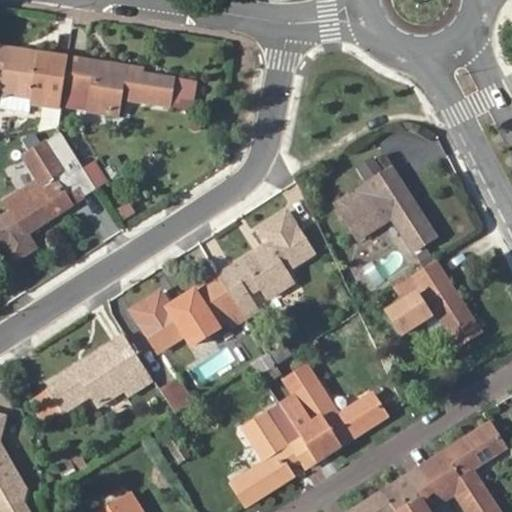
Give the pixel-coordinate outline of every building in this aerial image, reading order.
[(0,80),(4,81),(1,94),(30,98),(29,104),(59,109),(62,94),(67,59),(0,48),(0,80)] [(142,70),(67,59),(62,94),(76,97),(77,90),(92,93),(90,109),(117,113),(120,96),(168,104),(172,80),(142,75),(142,70)] [(1,94),(0,103),(0,108),(28,113),(29,104),(30,98),(1,94)] [(56,131),(59,111),(41,108),(38,128),(56,131)] [(0,219),(0,235),(15,261),(36,248),(27,234),(97,189),(83,167),(69,176),(47,144),(26,156),(48,190),(40,194),(33,183),(4,202),(11,213),(0,219)] [(391,167),(335,203),(344,218),(358,239),(391,217),(413,252),(436,238),(406,190),(393,199),(387,191),(400,182),(391,167)] [(92,194),(79,204),(102,237),(116,227),(92,194)] [(268,245),(221,276),(240,308),(253,300),(249,294),(261,286),(268,298),(293,282),(286,271),(313,252),(287,212),(258,230),(268,245)] [(442,273),(435,261),(401,282),(410,297),(389,311),(402,332),(436,311),(458,346),(480,332),(450,285),(437,294),(429,281),(442,273)] [(240,308),(221,276),(155,318),(157,322),(144,330),(158,352),(187,334),(195,345),(218,329),(211,318),(223,311),(226,316),(240,308)] [(145,367),(126,337),(61,378),(62,382),(49,390),(65,411),(92,394),(99,405),(126,388),(119,377),(130,370),(133,375),(145,367)] [(159,390),(173,415),(193,404),(179,378),(159,390)] [(298,432),(317,460),(328,453),(319,440),(333,431),(341,444),(388,414),(374,391),(339,413),(317,379),(280,404),(298,432)] [(306,468),(317,460),(298,432),(285,440),(267,413),(246,428),(267,460),(232,481),(247,505),(295,474),(286,462),(297,454),(306,468)] [(0,511),(1,511),(24,500),(26,491),(18,477),(20,476),(0,443),(0,435),(6,417),(0,415),(0,511)] [(432,461),(421,468),(442,501),(456,492),(468,511),(498,511),(471,469),(506,447),(491,424),(444,453),(453,467),(440,474),(432,461)] [(319,440),(328,453),(341,444),(333,431),(319,440)] [(442,501),(421,468),(409,476),(417,489),(406,497),(397,484),(354,511),(427,511),(427,510),(442,501)] [(144,511),(133,494),(104,511),(144,511)] [(24,500),(1,511),(26,511),(30,510),(24,500)]
